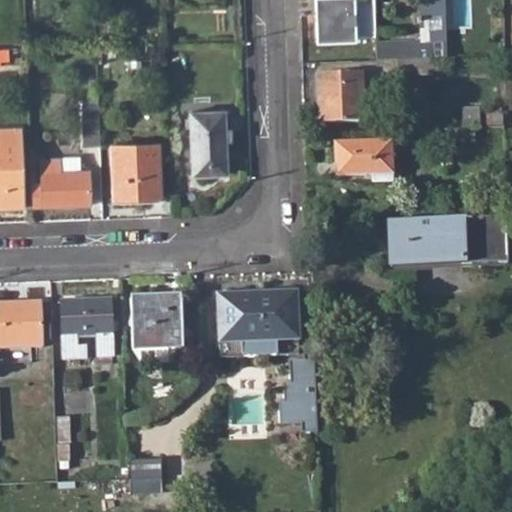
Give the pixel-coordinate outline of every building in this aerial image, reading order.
[(372,0),(325,0),(315,0),(316,48),(359,46),(359,39),(374,39),(372,0)] [(376,44),(376,60),(399,59),(433,58),(446,58),(444,0),(435,0),(420,1),(422,42),(376,44)] [(96,11),(96,33),(110,34),(109,10),(96,11)] [(399,59),(399,74),(433,74),(433,58),(399,59)] [(319,73),(320,122),(364,120),(363,71),(319,73)] [(463,109),(463,128),(480,128),(478,109),(463,109)] [(83,114),(84,145),(100,145),(99,113),(83,114)] [(191,114),(193,177),(232,176),(229,114),(191,114)] [(0,130),(0,208),(22,208),(19,130),(0,130)] [(336,176),(372,175),(393,174),(391,141),(335,143),(336,176)] [(114,146),(116,203),(160,202),(158,144),(114,146)] [(33,207),(44,207),(92,205),(89,171),(81,171),(81,158),(42,159),(43,183),(32,184),(33,207)] [(393,182),(393,174),(372,175),(372,183),(393,182)] [(506,262),(505,216),(403,219),(403,236),(389,239),(390,263),(461,261),(461,264),(506,262)] [(388,220),(389,239),(403,236),(403,219),(388,220)] [(214,296),(217,358),(297,355),(294,293),(214,296)] [(129,299),(131,351),(167,350),(180,350),(178,298),(129,299)] [(59,303),(62,363),(84,362),(83,350),(79,350),(79,338),(95,338),(96,358),(110,357),(108,300),(59,303)] [(0,305),(0,349),(40,348),(38,303),(0,305)] [(299,436),(315,435),(312,360),(310,348),(301,348),(302,361),(287,362),(288,384),(281,385),(282,404),(277,404),(278,428),(299,427),(299,436)] [(167,350),(131,351),(142,363),(167,361),(167,350)] [(68,464),(67,448),(67,416),(54,416),(55,465),(68,464)] [(159,459),(128,461),(132,504),(162,501),(159,459)]
